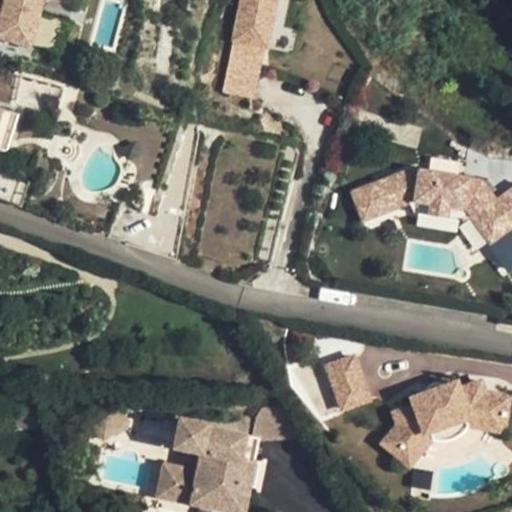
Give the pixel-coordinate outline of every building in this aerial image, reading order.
[(0,5),(0,36),(32,46),(44,0),(9,0),(8,7),(0,5)] [(224,90),(253,97),(264,46),(269,47),(279,0),(240,0),(232,38),(236,39),(224,90)] [(61,86),(21,76),(15,100),(54,111),(61,86)] [(17,113),(2,109),(0,116),(0,148),(5,150),(17,113)] [(410,166),(350,189),(361,219),(414,198),(464,206),(489,241),(511,223),(511,184),(496,197),(482,178),(410,166)] [(28,183),(0,173),(0,199),(20,206),(28,183)] [(414,198),(408,200),(412,210),(462,218),(469,213),(464,206),(414,198)] [(511,228),(510,226),(489,241),(508,267),(511,264),(511,228)] [(369,398),(353,355),(327,365),(343,408),(369,398)] [(396,420),(380,439),(407,461),(431,433),(430,427),(437,418),(451,413),(462,415),(464,421),(503,426),(508,392),(484,389),(480,376),(458,384),(456,377),(410,393),(413,401),(392,408),(396,420)] [(437,418),(430,427),(431,433),(439,435),(447,435),(454,432),(458,430),(461,427),(464,421),(462,415),(451,413),(437,418)] [(210,425),(181,419),(176,447),(203,453),(199,472),(165,465),(158,496),(193,503),(237,511),(242,511),(250,487),(250,485),(248,485),(253,462),(255,463),(255,461),(260,438),(250,436),(209,427),(210,425)] [(260,462),(255,461),(255,463),(253,462),(248,485),(250,485),(250,487),(255,488),(260,462)]
